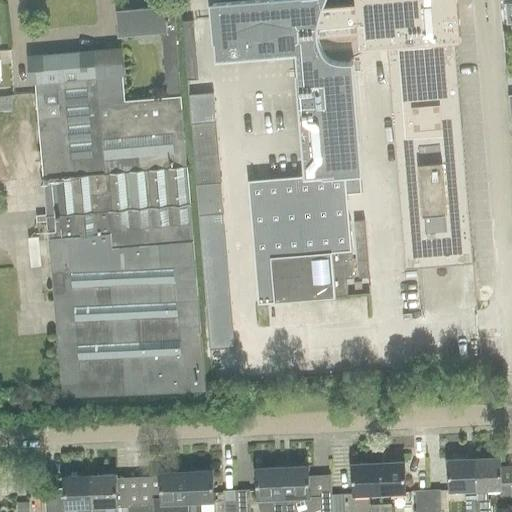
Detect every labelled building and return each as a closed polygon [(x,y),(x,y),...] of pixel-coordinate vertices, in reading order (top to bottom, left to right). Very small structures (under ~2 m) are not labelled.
[(361,169),(352,61),(355,61),(355,59),(354,59),(352,59),(351,57),(356,56),(360,54),(364,52),(367,49),(370,46),(373,42),(374,37),(375,33),(375,28),(386,27),(406,268),(474,263),(452,0),(363,0),(325,3),(326,0),(251,0),(214,3),(217,40),(215,40),(216,58),(248,56),(296,52),(297,52),(297,54),(294,54),(295,60),(298,60),(299,71),(297,71),(297,70),(296,70),(303,145),(306,176),(324,174),(324,172),(361,169)] [(166,6),(165,7),(119,11),(119,10),(118,11),(120,33),(166,29),(167,36),(164,37),(169,98),(125,102),(123,75),(125,75),(122,49),(30,56),(32,83),(37,82),(64,398),(207,390),(177,38),(175,16),(176,16),(167,16),(166,6)] [(192,20),(183,20),(188,80),(197,79),(192,20)] [(12,95),(0,96),(0,111),(13,110),(12,95)] [(217,121),(192,123),(197,185),(222,183),(217,121)] [(370,277),(366,225),(365,219),(355,220),(360,278),(370,277)] [(352,249),(332,251),(271,256),(275,301),(349,295),(347,278),(355,278),(352,249)] [(502,489),(502,493),(511,492),(511,466),(501,467),(501,457),(475,458),(477,511),(491,511),(491,505),(490,505),(489,499),(488,499),(488,489),(502,489)] [(477,511),(475,458),(450,459),(451,491),(466,491),(466,511),(477,511)] [(405,461),(379,462),(381,493),(391,492),(391,494),(407,493),(405,461)] [(379,462),(353,464),(355,495),(367,494),(367,511),(381,511),(381,503),(381,493),(379,462)] [(333,511),(332,492),(331,474),(309,475),(309,466),(283,467),(285,511),(299,511),(320,505),(321,511),(333,511)] [(285,511),(283,467),(257,468),(259,504),(260,508),(265,510),(273,509),(273,511),(285,511)] [(202,511),(202,502),(215,501),(213,470),(187,471),(189,511),(202,511)] [(189,511),(187,471),(161,472),(163,499),(152,499),(152,503),(141,503),(141,511),(189,511)] [(118,511),(118,504),(116,504),(115,474),(90,475),(92,511),(118,511)] [(67,511),(67,507),(82,506),(81,505),(83,505),(83,511),(92,511),(90,475),(65,476),(66,488),(46,489),(46,511),(67,511)] [(429,511),(429,489),(416,490),(416,511),(429,511)] [(441,511),(441,489),(429,489),(429,511),(441,511)] [(250,511),(250,490),(236,491),(237,511),(250,511)] [(237,511),(236,491),(224,491),(224,511),(237,511)] [(345,511),(345,491),(332,492),(333,511),(345,511)] [(17,511),(30,511),(30,503),(17,504),(17,511)] [(141,511),(141,503),(129,504),(129,511),(141,511)] [(391,511),(391,503),(381,503),(381,511),(391,511)]
